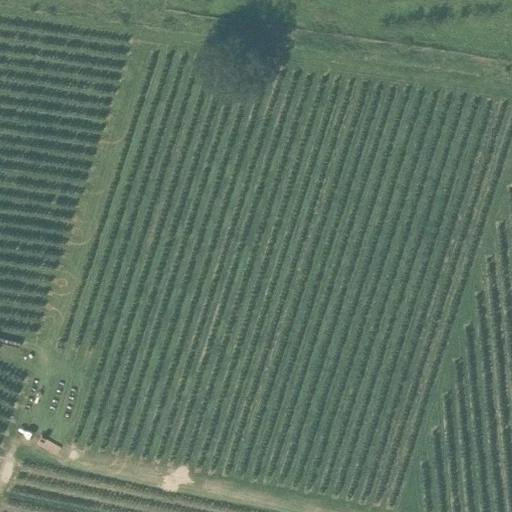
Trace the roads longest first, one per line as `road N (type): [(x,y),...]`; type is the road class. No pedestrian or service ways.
road 1 (track): [(511,73),(336,51),(173,18)]
road 2 (track): [(298,511),(33,459)]
